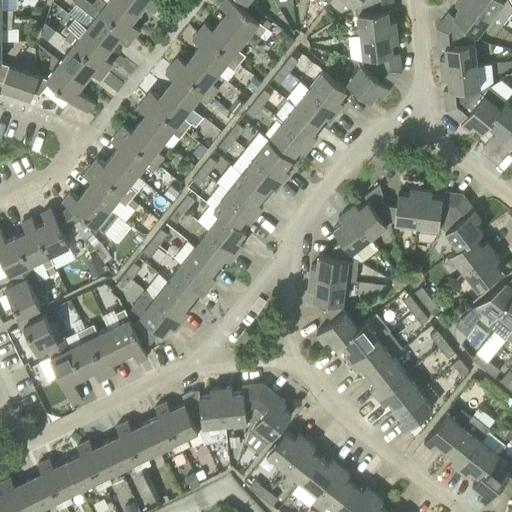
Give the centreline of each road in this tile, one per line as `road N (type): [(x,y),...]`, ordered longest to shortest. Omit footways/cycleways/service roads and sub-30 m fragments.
road 1 (residential): [(234,327),(200,363),(46,437),(23,437),(2,402)]
road 2 (residential): [(445,511),(307,382),(234,327)]
road 3 (residential): [(234,327),(289,233),(384,157),(404,126)]
road 4 (unknown): [(207,0),(185,42),(65,136)]
road 5 (residential): [(0,194),(65,159),(65,136),(54,123),(0,104)]
road 6 (residential): [(511,211),(472,170),(404,126)]
road 7 (residential): [(404,126),(420,0)]
